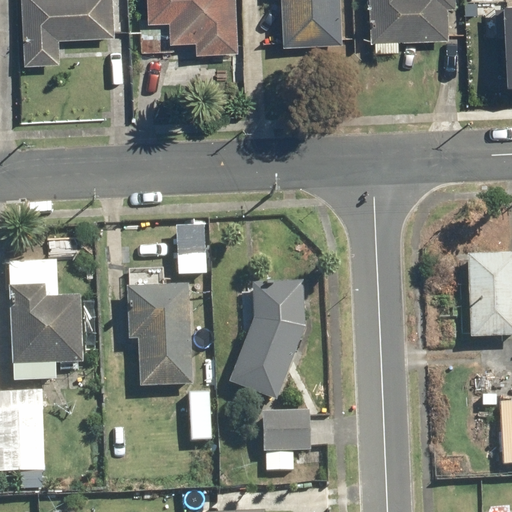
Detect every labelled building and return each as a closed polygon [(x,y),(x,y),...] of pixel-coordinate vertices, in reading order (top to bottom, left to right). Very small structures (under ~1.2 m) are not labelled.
[(25,39),(27,64),(62,62),(61,38),(116,35),(114,0),(23,0),(24,20),(24,21),(25,39)] [(198,57),(238,54),(235,18),(234,0),(147,0),(148,21),(170,21),(171,43),(196,42),(198,57)] [(284,0),(287,45),(342,41),(339,0),(284,0)] [(372,0),(373,39),(450,39),(450,0),(372,0)] [(511,2),(503,3),(506,77),(511,77),(511,2)] [(72,241),(44,241),(44,270),(72,269),(72,241)] [(511,250),(466,253),(470,340),(511,337),(511,250)] [(278,400),(306,330),(303,284),(254,287),(256,319),(231,381),(278,400)] [(143,387),(193,385),(189,285),(139,286),(143,387)] [(13,366),(81,364),(79,295),(11,297),(13,366)] [(218,332),(197,331),(196,363),(216,364),(218,332)] [(0,468),(43,466),(40,390),(0,391),(0,468)] [(213,393),(191,393),(189,443),(212,444),(213,393)] [(511,403),(500,404),(503,464),(511,463),(511,403)] [(263,413),(263,453),(307,452),(307,413),(263,413)] [(95,460),(74,459),(73,482),(93,484),(95,460)]
